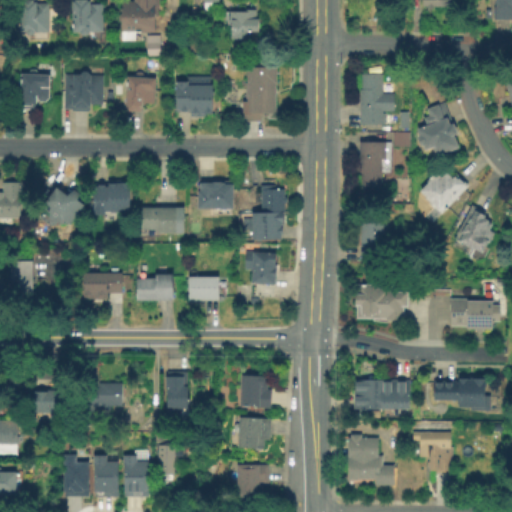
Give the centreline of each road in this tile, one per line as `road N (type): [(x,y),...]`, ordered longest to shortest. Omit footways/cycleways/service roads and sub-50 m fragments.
road 1 (tertiary): [(317,43),(314,511)]
road 2 (residential): [(0,146),(317,147)]
road 3 (tertiary): [(312,336),(0,335)]
road 4 (residential): [(506,354),(401,353),(312,336)]
road 5 (residential): [(459,47),(317,43)]
road 6 (residential): [(459,47),(487,138),(511,168)]
